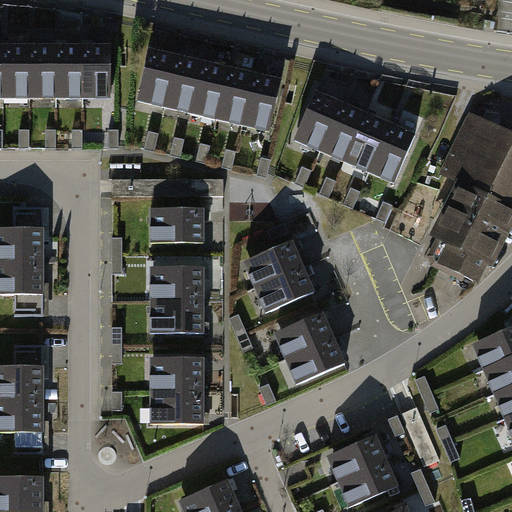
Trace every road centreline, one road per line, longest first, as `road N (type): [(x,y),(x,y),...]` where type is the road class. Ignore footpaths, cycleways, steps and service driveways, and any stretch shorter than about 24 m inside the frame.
road 1 (residential): [(0,170),(77,168),(82,486)]
road 2 (tertiary): [(511,65),(190,0)]
road 3 (residential): [(244,436),(388,367),(511,278)]
road 4 (residential): [(82,486),(126,486),(244,436)]
